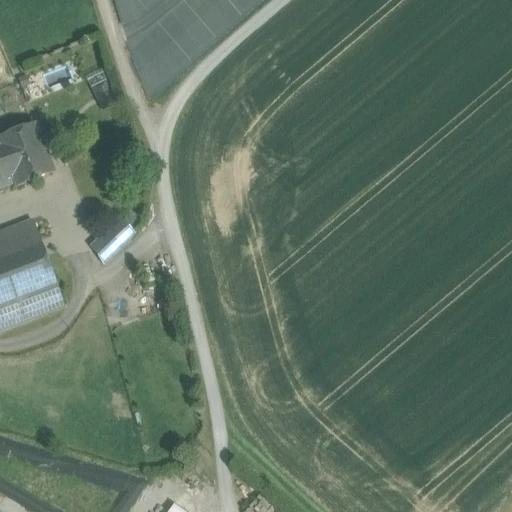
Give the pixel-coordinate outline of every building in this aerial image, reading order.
[(37,129),(1,142),(1,143),(0,143),(0,179),(4,191),(17,186),(19,189),(54,176),(37,129)] [(92,248),(104,267),(137,236),(121,220),(92,248)] [(33,222),(14,230),(21,248),(0,256),(0,310),(45,293),(58,288),(33,222)] [(14,230),(0,234),(0,256),(21,248),(14,230)] [(58,288),(45,293),(52,312),(65,307),(58,288)] [(45,293),(0,310),(0,332),(52,312),(45,293)]
